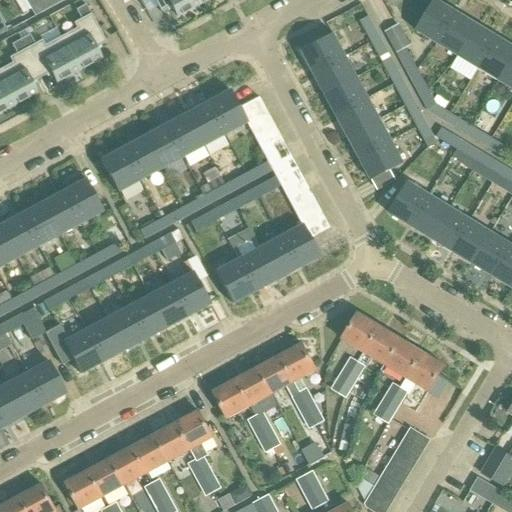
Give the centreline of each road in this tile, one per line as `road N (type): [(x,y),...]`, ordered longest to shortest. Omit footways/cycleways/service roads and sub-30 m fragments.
road 1 (residential): [(0,468),(375,264)]
road 2 (residential): [(375,264),(251,33)]
road 3 (residential): [(0,167),(163,78)]
road 4 (residential): [(420,511),(511,354)]
road 5 (residential): [(511,346),(375,264)]
